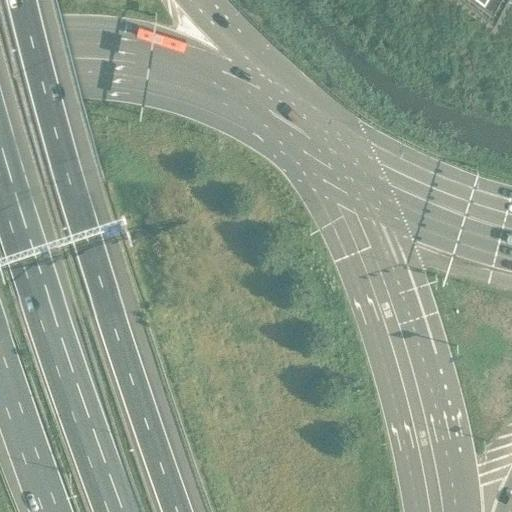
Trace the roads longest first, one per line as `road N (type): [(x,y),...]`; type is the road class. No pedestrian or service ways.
road 1 (motorway): [(178,511),(88,238),(23,0)]
road 2 (trunk): [(443,511),(372,235),(331,155)]
road 3 (motorway): [(113,511),(0,169)]
road 4 (trunk): [(331,155),(246,95),(173,70),(93,56),(0,56)]
road 5 (motorway): [(331,155),(199,0)]
road 6 (trunk): [(511,223),(331,155)]
road 7 (motorway): [(0,363),(51,511)]
